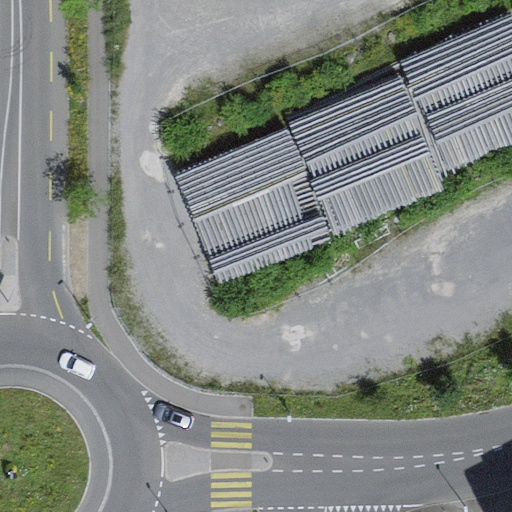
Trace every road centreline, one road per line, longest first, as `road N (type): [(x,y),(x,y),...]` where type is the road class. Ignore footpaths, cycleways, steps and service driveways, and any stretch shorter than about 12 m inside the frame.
road 1 (residential): [(336,463),(268,432),(204,427),(122,404)]
road 2 (secondary): [(64,350),(46,308),(39,241),(13,141)]
road 3 (residential): [(143,511),(336,463)]
road 4 (residential): [(511,443),(420,461),(336,463)]
road 5 (secondary): [(13,141),(15,0)]
